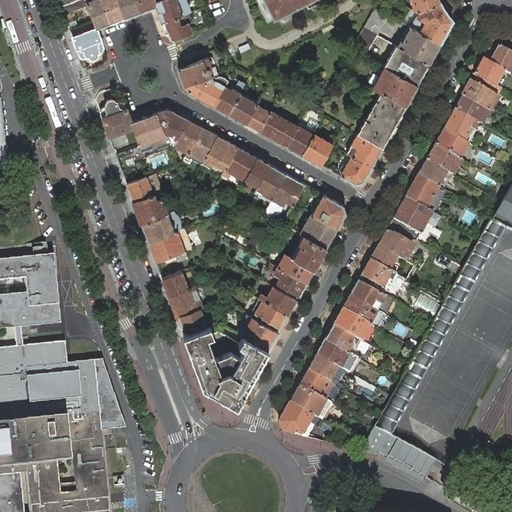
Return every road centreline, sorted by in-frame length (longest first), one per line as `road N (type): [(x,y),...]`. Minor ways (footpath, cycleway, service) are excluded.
road 1 (tertiary): [(183,402),(67,90)]
road 2 (residential): [(373,205),(250,438)]
road 3 (residential): [(165,89),(373,205)]
road 4 (residential): [(488,1),(373,205)]
